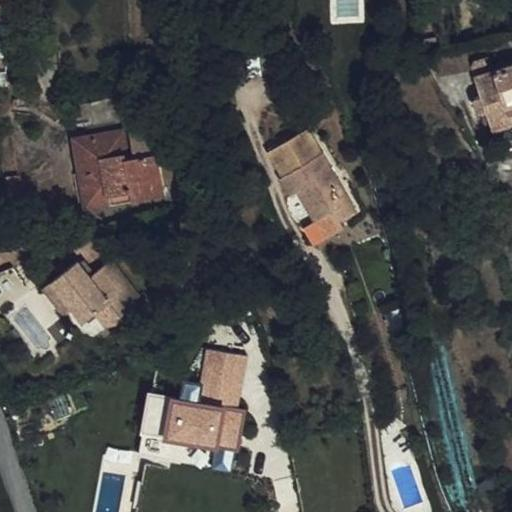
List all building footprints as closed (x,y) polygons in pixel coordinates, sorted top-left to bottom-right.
[(23,13),(14,0),(0,0),(0,19),(23,21),(23,13)] [(289,29),(283,0),(258,0),(251,2),(257,35),(289,29)] [(468,90),(496,85),(492,65),(465,73),(468,90)] [(511,68),(502,70),(498,77),(503,105),(495,108),(498,123),(507,122),(511,141),(511,140),(511,68)] [(302,129),(295,112),(283,117),(291,135),(302,129)] [(357,220),(319,134),(277,151),(289,179),(288,179),(294,194),(300,191),(313,224),(332,217),(337,229),(357,220)] [(127,147),(76,155),(80,177),(91,175),(100,222),(168,211),(165,191),(174,190),(172,180),(163,181),(156,143),(135,147),(140,175),(132,176),(127,147)] [(91,175),(80,177),(90,224),(100,222),(91,175)] [(17,194),(5,195),(8,212),(20,209),(17,194)] [(81,278),(53,301),(76,328),(87,342),(100,331),(111,345),(145,317),(113,277),(95,293),(81,278)] [(53,301),(45,308),(67,335),(76,328),(53,301)] [(251,411),(256,380),(226,376),(223,407),(251,411)] [(165,413),(156,469),(173,471),(179,472),(181,457),(229,463),(254,465),(259,422),(232,419),(233,412),(221,410),(220,419),(165,413)] [(251,493),(254,465),(229,463),(227,490),(251,493)]
